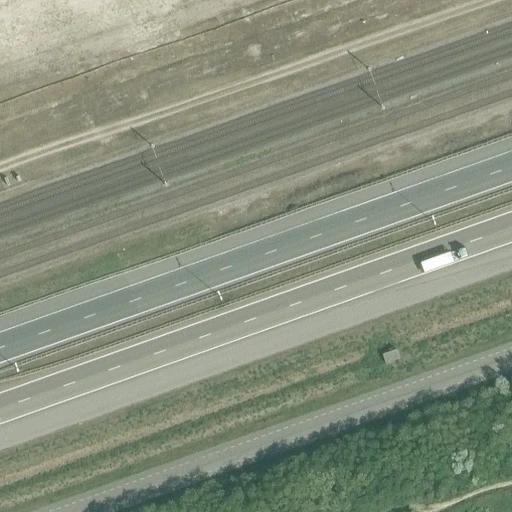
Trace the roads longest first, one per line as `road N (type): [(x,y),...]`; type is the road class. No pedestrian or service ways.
road 1 (trunk): [(511,166),(0,349)]
road 2 (trunk): [(0,408),(511,227)]
road 3 (unclassified): [(76,511),(511,356)]
